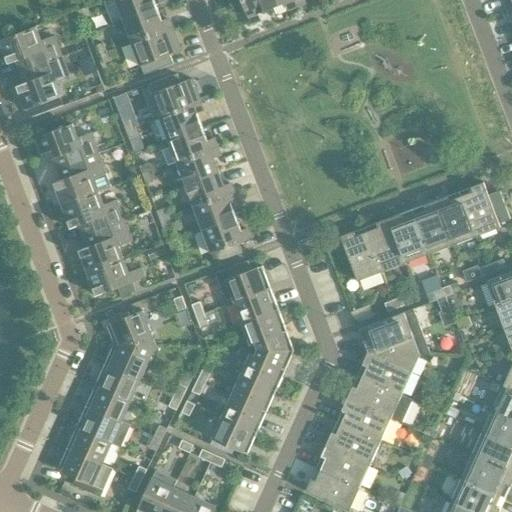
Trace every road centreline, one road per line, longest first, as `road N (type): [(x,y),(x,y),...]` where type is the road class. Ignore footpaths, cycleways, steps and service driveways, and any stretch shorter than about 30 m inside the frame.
road 1 (residential): [(259,511),(330,356),(195,0)]
road 2 (residential): [(1,495),(65,342),(0,161)]
